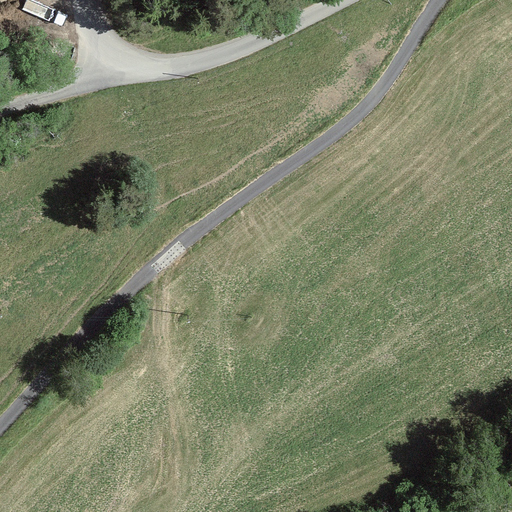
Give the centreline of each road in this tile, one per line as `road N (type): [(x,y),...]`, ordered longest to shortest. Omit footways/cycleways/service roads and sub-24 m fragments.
road 1 (unclassified): [(115,64),(164,66),(222,55),(341,0)]
road 2 (unclassified): [(0,110),(115,64)]
